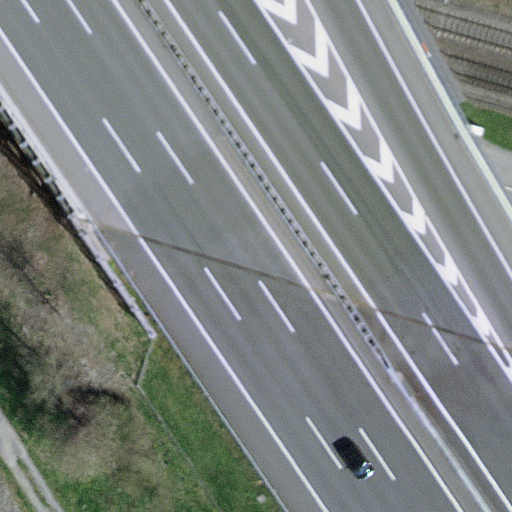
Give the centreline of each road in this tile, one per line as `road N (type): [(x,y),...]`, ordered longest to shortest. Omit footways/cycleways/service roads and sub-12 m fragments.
road 1 (motorway): [(45,0),(391,511)]
road 2 (unclassified): [(511,179),(0,20)]
road 3 (motorway): [(511,439),(213,0)]
road 4 (motorway): [(511,310),(335,0)]
